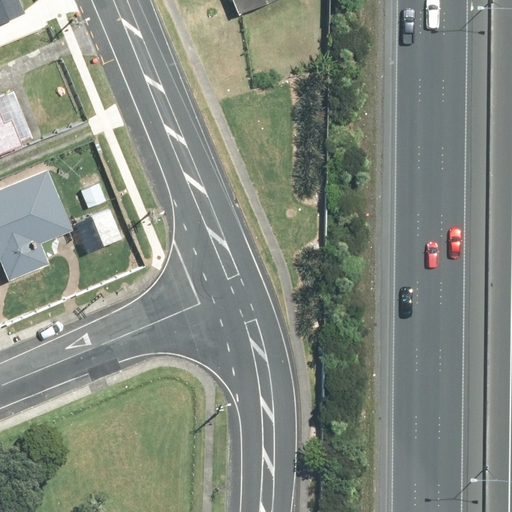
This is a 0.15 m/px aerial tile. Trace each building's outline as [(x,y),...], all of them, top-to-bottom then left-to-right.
[(0,0),(0,19),(22,10),(17,0),(0,0)] [(219,0),(228,20),(275,0),(219,0)] [(0,106),(0,158),(19,150),(0,106)] [(39,167),(0,183),(0,274),(5,286),(48,267),(40,249),(69,236),(39,167)] [(77,183),(88,208),(109,198),(98,173),(77,183)] [(112,207),(86,219),(100,249),(126,238),(112,207)]
